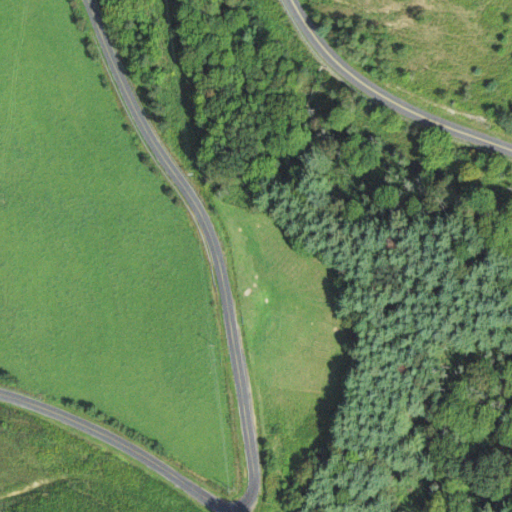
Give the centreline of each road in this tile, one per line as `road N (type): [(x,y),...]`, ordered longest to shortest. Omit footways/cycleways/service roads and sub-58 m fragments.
road 1 (residential): [(0,392),(120,434),(234,511),(256,483),(213,243),(113,63),(90,0)]
road 2 (residential): [(511,149),(376,96),(316,50),(285,0)]
